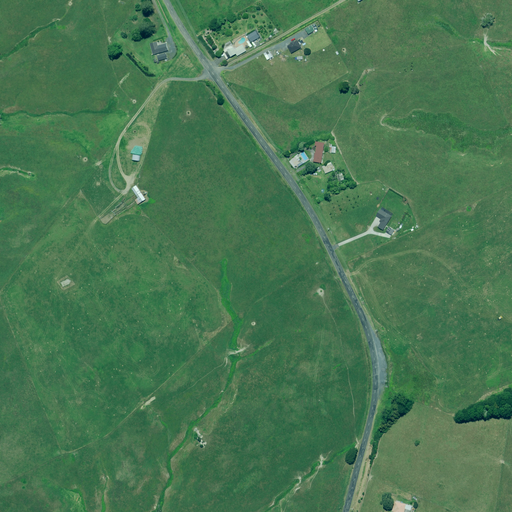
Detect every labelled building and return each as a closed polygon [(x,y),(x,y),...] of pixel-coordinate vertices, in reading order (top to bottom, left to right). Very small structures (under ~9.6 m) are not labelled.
[(315,31),(312,25),(306,29),(309,34),(315,31)] [(261,37),(256,30),(247,35),(252,42),(261,37)] [(302,48),(298,40),(288,46),(292,53),(302,48)] [(168,50),(166,44),(158,46),(160,53),(168,50)] [(247,51),(243,45),(235,49),(233,45),(224,50),(226,52),(224,53),(227,59),(237,54),(238,56),(247,51)] [(156,62),(157,64),(164,62),(163,59),(167,59),(165,54),(158,56),(158,57),(155,58),(155,59),(154,60),(154,61),(154,62),(155,62),(155,63),(156,63),(156,62)] [(325,143),(316,141),(315,146),(317,146),(316,153),(315,153),(314,162),(321,163),(325,143)] [(303,164),(297,156),(289,161),(294,167),(297,165),(299,167),(303,164)] [(334,170),(331,162),(326,164),(327,165),(322,167),(325,174),(334,170)] [(144,191),(142,192),(137,186),(133,189),(139,198),(136,200),(138,204),(147,199),(145,196),(146,195),(144,191)] [(391,216),(380,209),(376,216),(381,219),(379,222),(381,223),(378,227),(383,230),(391,216)] [(410,511),(412,506),(396,501),(393,511),(394,511),(404,511),(405,511),(404,511),(410,511)]
